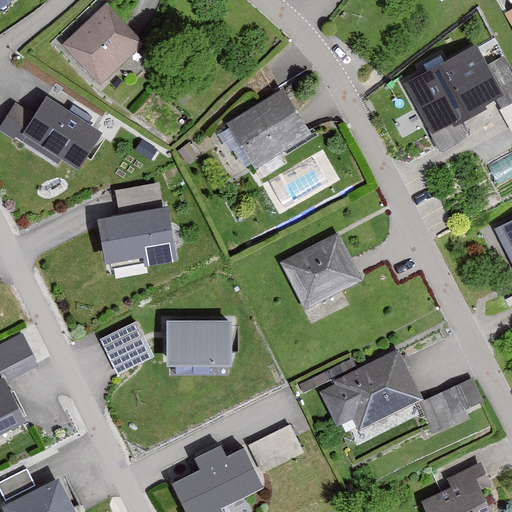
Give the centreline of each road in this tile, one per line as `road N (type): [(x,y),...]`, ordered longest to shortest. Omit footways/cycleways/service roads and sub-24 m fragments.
road 1 (residential): [(511,415),(324,48),(271,0)]
road 2 (residential): [(0,229),(139,511)]
